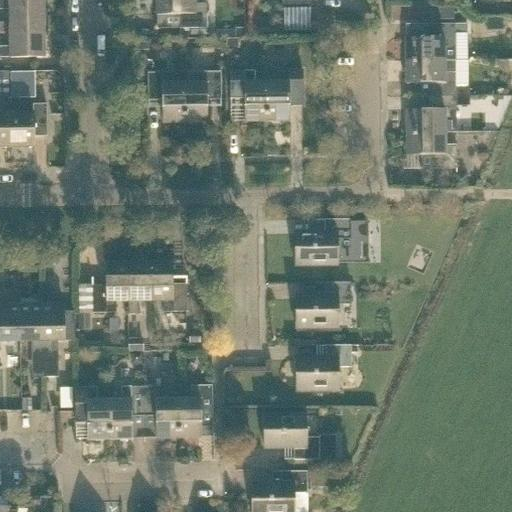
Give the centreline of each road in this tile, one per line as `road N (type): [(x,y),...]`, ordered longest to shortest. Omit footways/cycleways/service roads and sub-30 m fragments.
road 1 (residential): [(218,483),(97,485),(37,454),(0,454)]
road 2 (unclassified): [(93,194),(91,0)]
road 3 (residential): [(245,352),(247,197)]
road 4 (unclassified): [(93,194),(247,197)]
road 5 (residential): [(372,197),(369,63)]
road 6 (unclassified): [(247,197),(372,197)]
